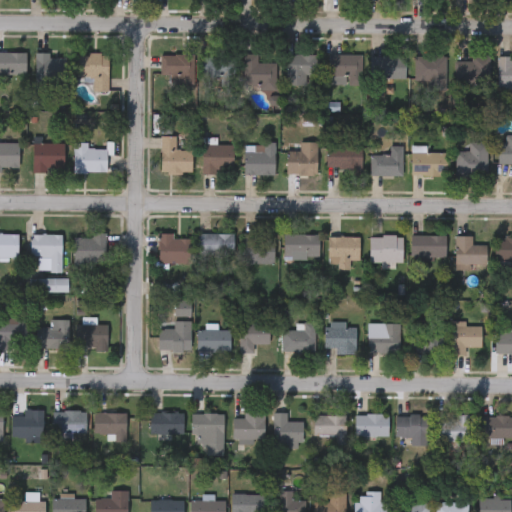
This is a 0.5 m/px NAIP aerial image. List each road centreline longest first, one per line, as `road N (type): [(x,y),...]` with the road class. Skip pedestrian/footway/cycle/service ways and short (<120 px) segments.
road 1 (residential): [(0,24),(511,30)]
road 2 (residential): [(0,202),(511,205)]
road 3 (residential): [(511,378),(0,381)]
road 4 (residential): [(138,27),(133,383)]
